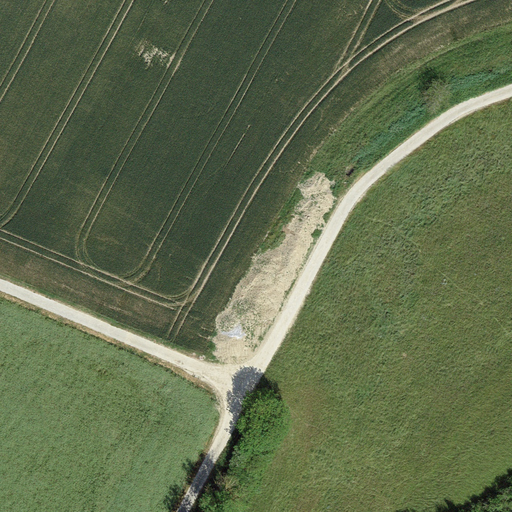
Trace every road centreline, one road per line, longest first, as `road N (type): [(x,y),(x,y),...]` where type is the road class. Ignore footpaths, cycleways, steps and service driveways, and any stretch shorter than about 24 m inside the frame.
road 1 (track): [(511,88),(434,124),(348,197),(177,511)]
road 2 (track): [(243,386),(0,286)]
